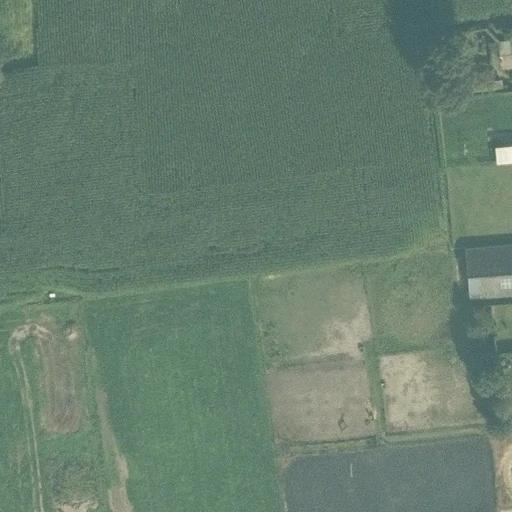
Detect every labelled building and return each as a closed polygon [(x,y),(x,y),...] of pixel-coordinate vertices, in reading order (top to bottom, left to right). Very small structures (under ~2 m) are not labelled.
[(490,64),(499,63),(499,68),(511,67),(509,40),(488,43),(490,64)] [(462,93),(502,88),(501,80),(492,81),(491,70),(460,73),(462,93)] [(441,136),(476,132),(473,106),(438,110),(441,136)] [(511,145),(494,147),(496,164),(511,162),(511,145)] [(511,244),(464,248),(468,299),(511,295),(511,244)]
